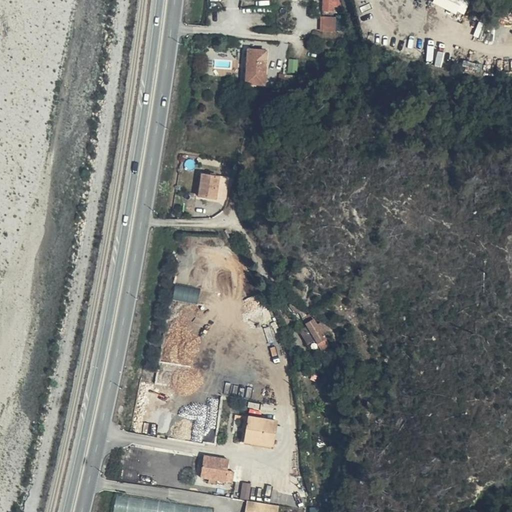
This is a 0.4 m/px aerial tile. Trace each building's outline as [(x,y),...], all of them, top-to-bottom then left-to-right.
[(463,16),(471,0),(434,0),(434,1),(463,16)] [(330,24),(331,10),(317,10),(316,23),(330,24)] [(262,78),(263,44),(245,44),(243,77),(262,78)] [(217,177),(203,176),(200,195),(223,200),(224,186),(217,185),(217,177)] [(204,243),(205,228),(168,227),(168,244),(183,243),(183,250),(197,251),(197,243),(204,243)] [(176,284),(174,299),(199,301),(200,286),(176,284)] [(302,310),(297,305),(292,309),(298,315),(303,310),(302,310)] [(307,331),(314,343),(317,348),(325,344),(310,318),(302,323),(307,331)] [(306,348),(314,343),(307,331),(299,337),(306,348)] [(240,424),(276,431),(277,424),(242,418),(240,424)] [(273,448),(276,431),(240,424),(240,430),(244,431),(243,443),(273,448)] [(222,460),(195,456),(190,480),(217,486),(217,483),(227,483),(228,474),(219,472),(222,460)] [(270,500),(271,493),(261,491),(259,498),(270,500)] [(213,511),(214,507),(118,495),(116,511),(213,511)] [(274,511),(275,507),(243,502),(242,511),(274,511)]
